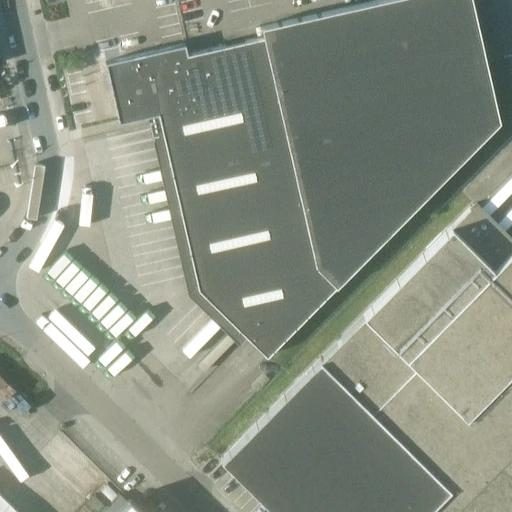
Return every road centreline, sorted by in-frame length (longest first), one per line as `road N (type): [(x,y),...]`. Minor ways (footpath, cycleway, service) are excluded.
road 1 (unclassified): [(0,267),(42,207),(44,161),(11,0)]
road 2 (unclassified): [(197,511),(0,322)]
